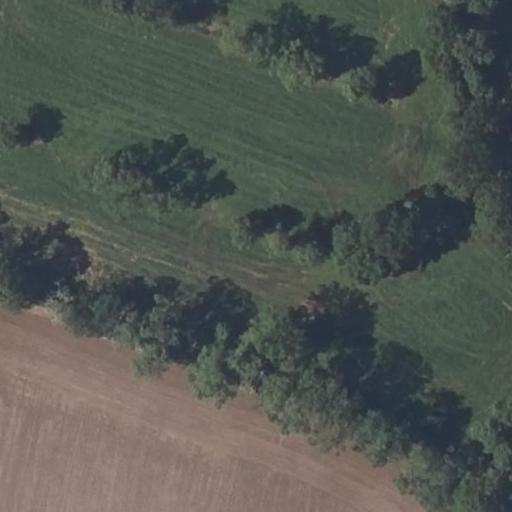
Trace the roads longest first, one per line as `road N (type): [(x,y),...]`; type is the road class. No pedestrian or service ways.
road 1 (track): [(0,290),(347,416),(482,490),(511,465)]
road 2 (track): [(482,0),(472,58),(479,123),(511,196)]
